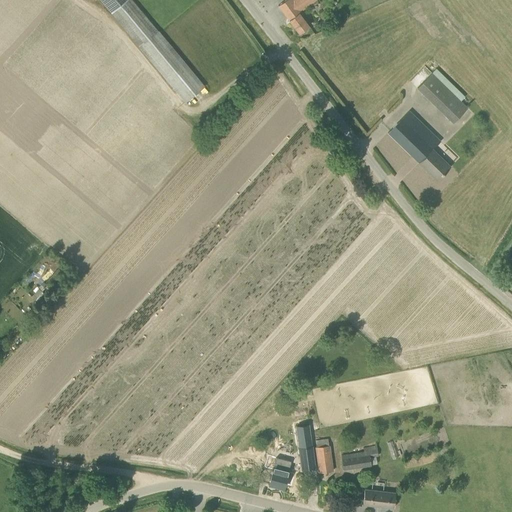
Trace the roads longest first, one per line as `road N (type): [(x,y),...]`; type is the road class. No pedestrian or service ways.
road 1 (unclassified): [(511,305),(436,240),(247,0)]
road 2 (unclassified): [(299,511),(178,484),(79,511)]
road 3 (track): [(157,486),(0,448)]
